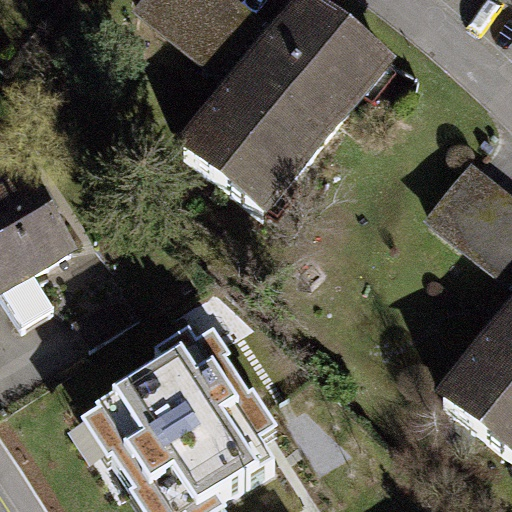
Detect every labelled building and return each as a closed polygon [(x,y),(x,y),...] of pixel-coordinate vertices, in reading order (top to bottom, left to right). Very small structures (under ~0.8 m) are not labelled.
[(219,0),(149,0),(135,18),(212,79),(253,27),(219,0)] [(308,6),(185,158),(262,220),(385,67),(308,6)] [(511,208),(472,176),(431,228),(504,287),(511,277),(511,208)] [(26,184),(0,199),(0,299),(20,331),(50,313),(29,280),(70,254),(26,184)] [(511,325),(445,409),(511,461),(511,325)] [(188,378),(89,447),(134,511),(255,511),(235,482),(278,452),(222,371),(196,389),(188,378)]
